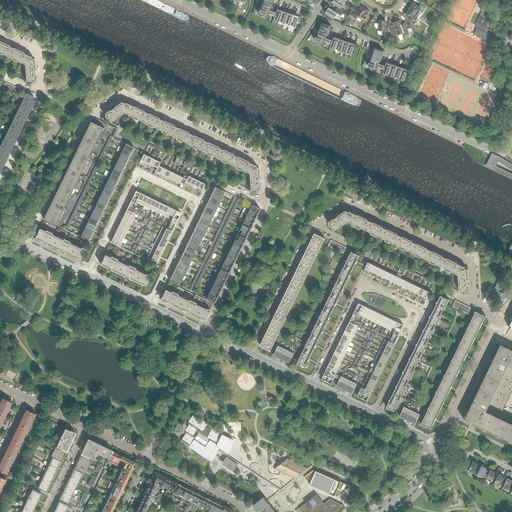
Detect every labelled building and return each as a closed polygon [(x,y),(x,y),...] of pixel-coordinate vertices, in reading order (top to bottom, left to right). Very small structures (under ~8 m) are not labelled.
[(342,13),(344,10),(341,8),(344,3),(339,0),(333,0),(332,2),(337,6),(336,8),(342,13)] [(261,7),(261,8),(269,10),(270,8),(269,7),(270,4),(271,4),(263,1),(263,2),(262,6),(264,6),(263,8),(261,7)] [(413,4),(406,15),(413,19),(419,10),(422,13),(425,8),(420,4),(419,7),(413,4)] [(342,13),(336,8),(334,11),(328,7),(325,13),(334,19),(337,13),(341,15),(342,13)] [(351,16),(356,19),(358,17),(361,19),(365,14),(367,15),(369,12),(361,7),(358,12),(356,10),(351,16)] [(274,14),(275,12),(269,10),(261,8),(260,12),(261,13),(261,15),(260,16),(263,17),(263,16),(267,17),(268,14),(274,16),(274,14)] [(280,9),(276,8),(275,12),(274,14),(274,16),(273,19),(276,20),(276,19),(278,20),(281,10),(280,10),(280,9)] [(281,10),(278,20),(278,21),(281,22),(282,21),(284,22),(287,12),(285,12),(285,11),(282,10),(281,10)] [(287,11),(287,12),(284,22),(283,23),(287,24),(287,23),(289,24),(292,14),(291,14),(291,13),(287,11)] [(292,14),(289,24),(292,26),(292,25),(294,26),(295,26),(298,16),(296,15),(293,13),(292,14)] [(473,35),(478,37),(486,41),(488,37),(491,39),(492,36),(491,35),(493,31),(485,27),(489,20),(490,18),(481,14),(480,16),(479,16),(475,25),(476,26),(475,28),(476,28),(473,35)] [(382,31),(382,34),(388,34),(388,28),(385,28),(385,21),(379,20),(379,31),(382,31)] [(402,33),(403,36),(409,34),(410,36),(414,35),(412,30),(411,28),(407,29),(405,23),(404,23),(405,25),(403,26),(402,25),(400,20),(392,23),(397,35),(402,33)] [(320,29),(328,32),(327,31),(328,28),(329,28),(330,25),(324,23),(324,24),(323,26),(322,25),(320,29)] [(326,38),(327,35),(326,35),(327,32),(328,32),(320,29),(319,34),(321,34),(320,36),(318,35),(326,38)] [(326,38),(318,35),(318,36),(317,40),(318,40),(318,42),(317,44),(320,44),(320,43),(324,45),(325,42),(331,44),(332,40),(326,38)] [(330,47),(333,48),(333,47),(335,48),(339,38),(337,38),(337,37),(333,35),(332,40),(331,44),(330,47)] [(339,38),(335,48),(338,50),(339,49),(341,50),(344,40),(342,39),(343,39),(339,37),(339,38)] [(344,40),(341,50),(340,50),(344,51),(346,51),(349,42),(348,41),(348,40),(344,39),(344,40)] [(14,48),(0,41),(0,52),(10,57),(14,48)] [(350,41),(349,42),(346,51),(346,52),(349,53),(351,53),(351,54),(352,54),(355,44),(353,43),(353,42),(350,41)] [(10,57),(24,64),(31,59),(31,56),(14,48),(10,57)] [(382,54),(383,51),(377,49),(376,51),(375,51),(373,55),(373,54),(373,55),(381,57),(380,57),(381,54),(382,54)] [(380,57),(381,58),(381,57),(373,55),(372,59),(374,60),(373,61),(371,61),(379,64),(380,61),(379,60),(380,57)] [(34,58),(31,59),(24,64),(26,81),(35,80),(34,58)] [(371,66),(370,68),(371,68),(370,69),(373,70),(373,69),(377,70),(378,67),(383,69),(384,67),(385,66),(379,64),(371,61),(370,61),(371,61),(370,65),(371,66)] [(390,62),(386,61),(385,66),(384,67),(383,69),(382,72),(386,73),(388,73),(391,64),(390,63),(390,62)] [(388,73),(388,74),(391,75),(392,74),(393,75),(397,66),(395,65),(395,64),(392,63),(391,64),(388,73)] [(397,65),(397,66),(393,75),(393,76),(397,77),(397,76),(399,77),(402,67),(400,67),(401,66),(397,65)] [(402,67),(399,77),(399,78),(402,79),(402,78),(404,79),(404,80),(408,69),(406,69),(406,68),(402,67)] [(19,109),(28,114),(34,101),(31,100),(33,97),(26,93),(19,109)] [(110,121),(123,112),(124,103),(122,101),(104,113),(105,114),(104,115),(106,118),(107,117),(110,121)] [(137,119),(142,110),(125,102),(124,103),(123,112),(137,119)] [(464,118),(484,126),(492,108),(485,105),(484,108),(473,104),(472,107),(468,106),(467,109),(468,109),(464,118)] [(21,127),(28,114),(19,109),(12,123),(21,127)] [(489,118),(490,119),(495,121),(500,112),(493,109),(489,118)] [(151,126),(156,117),(142,110),(137,119),(151,126)] [(165,133),(170,124),(156,117),(151,126),(165,133)] [(90,121),(84,135),(84,136),(82,140),(81,140),(75,154),(87,160),(105,123),(95,118),(93,122),(90,121)] [(14,141),(21,127),(12,123),(5,137),(14,141)] [(179,139),(184,131),(170,124),(165,133),(179,139)] [(193,146),(198,137),(184,131),(179,139),(193,146)] [(0,151),(8,155),(14,141),(5,137),(0,147),(0,151)] [(207,153),(211,144),(198,137),(193,146),(207,153)] [(123,142),(121,147),(131,152),(134,147),(123,142)] [(211,144),(207,153),(220,160),(225,151),(211,144)] [(121,147),(118,152),(129,157),(131,152),(121,147)] [(225,151),(220,160),(234,166),(239,158),(225,151)] [(118,152),(116,157),(126,162),(129,157),(118,152)] [(71,192),(87,160),(75,154),(68,168),(69,168),(66,173),(66,172),(66,173),(66,172),(59,186),(71,192)] [(147,156),(143,154),(138,163),(143,165),(147,156)] [(147,167),(151,158),(147,156),(143,165),(147,167)] [(116,157),(114,162),(124,167),(126,162),(116,157)] [(147,167),(151,169),(155,160),(151,158),(147,167)] [(239,158),(234,166),(248,173),(255,167),(255,165),(239,158)] [(155,160),(151,169),(155,171),(153,174),(158,165),(159,162),(155,160)] [(114,162),(111,167),(122,172),(124,167),(114,162)] [(153,174),(157,176),(162,167),(158,165),(153,174)] [(111,167),(109,172),(119,177),(122,172),(111,167)] [(157,176),(161,178),(166,169),(162,167),(157,176)] [(258,167),(255,167),(248,173),(249,189),(259,188),(258,167)] [(161,178),(165,180),(170,171),(166,169),(161,178)] [(165,180),(169,182),(174,173),(170,171),(165,180)] [(109,172),(106,177),(117,182),(119,177),(109,172)] [(169,182),(174,184),(178,175),(174,173),(169,182)] [(174,184),(178,186),(182,177),(178,175),(174,184)] [(184,185),(187,187),(192,177),(188,176),(186,179),(182,188),(184,185)] [(106,177),(104,182),(114,187),(117,182),(106,177)] [(182,177),(178,186),(182,188),(186,179),(182,177)] [(196,179),(192,177),(187,187),(192,189),(196,179)] [(192,189),(196,191),(200,181),(196,179),(192,189)] [(204,184),(200,181),(196,191),(200,193),(204,184)] [(104,182),(102,186),(112,191),(114,187),(104,182)] [(55,225),(71,192),(59,186),(52,200),(53,201),(51,205),(50,205),(43,219),(55,225)] [(102,186),(99,191),(110,196),(112,191),(102,186)] [(212,192),(222,197),(225,192),(215,187),(212,192)] [(99,191),(97,196),(107,201),(110,196),(99,191)] [(136,201),(140,193),(135,191),(131,199),(136,201)] [(220,202),(222,197),(212,192),(210,197),(220,202)] [(144,195),(140,193),(136,201),(135,202),(139,204),(144,195)] [(143,206),(148,197),(144,195),(139,204),(143,206)] [(97,196),(94,201),(105,206),(107,201),(97,196)] [(147,208),(152,199),(148,197),(143,206),(147,208)] [(218,207),(220,202),(210,197),(207,202),(218,207)] [(131,210),(135,202),(136,201),(131,199),(127,208),(131,210)] [(156,200),(152,199),(147,208),(151,210),(156,200)] [(160,202),(156,200),(151,210),(155,212),(160,202)] [(94,201),(92,206),(103,211),(105,206),(94,201)] [(159,213),(164,204),(160,202),(155,212),(159,213)] [(215,211),(218,207),(207,202),(205,206),(215,211)] [(249,203),(247,208),(257,213),(259,208),(249,203)] [(167,206),(164,204),(159,213),(163,215),(167,206)] [(92,206),(90,211),(100,216),(103,211),(92,206)] [(171,208),(167,206),(163,215),(167,217),(171,208)] [(213,216),(215,211),(205,206),(203,211),(213,216)] [(176,210),(171,208),(167,217),(171,219),(176,210)] [(255,218),(257,213),(247,208),(244,213),(255,218)] [(126,209),(124,213),(133,218),(135,213),(126,209),(127,209),(126,209)] [(171,219),(176,221),(180,212),(176,210),(171,219)] [(329,223),(331,225),(334,230),(347,221),(348,212),(346,210),(328,222),(329,223)] [(90,211),(87,216),(98,221),(100,216),(90,211)] [(211,221),(213,216),(203,211),(200,216),(211,221)] [(361,228),(366,219),(349,211),(348,212),(347,221),(361,228)] [(131,222),(133,218),(124,213),(122,217),(131,222)] [(244,213),(242,218),(252,223),(255,218),(244,213)] [(87,216),(85,221),(95,226),(98,221),(87,216)] [(208,226),(211,221),(200,216),(198,221),(208,226)] [(122,217),(120,221),(129,226),(131,222),(122,217)] [(242,218),(239,223),(250,228),(252,223),(242,218)] [(172,229),(176,221),(171,219),(167,227),(172,229)] [(366,219),(361,228),(375,234),(379,225),(366,219)] [(85,221),(83,226),(93,231),(95,226),(85,221)] [(127,230),(129,226),(120,221),(118,225),(127,230)] [(206,231),(208,226),(198,221),(195,226),(206,231)] [(239,223),(237,228),(247,233),(250,228),(239,223)] [(118,225),(116,229),(125,234),(127,230),(118,225)] [(379,225),(375,234),(389,241),(393,232),(379,225)] [(83,226),(80,231),(91,236),(93,231),(83,226)] [(162,226),(160,231),(169,235),(171,231),(171,230),(171,231),(162,226)] [(203,236),(206,231),(195,226),(193,231),(203,236)] [(39,228),(35,237),(35,239),(40,241),(41,240),(46,243),(51,233),(39,228)] [(237,228),(235,233),(245,238),(247,233),(237,228)] [(123,238),(125,234),(116,229),(114,233),(123,238)] [(88,241),(91,236),(80,231),(78,236),(88,241)] [(167,239),(169,235),(160,231),(158,235),(167,239)] [(201,241),(203,236),(193,231),(191,236),(201,241)] [(393,232),(389,241),(402,248),(407,239),(393,232)] [(59,249),(64,251),(68,242),(51,233),(46,243),(46,244),(58,250),(59,249)] [(114,233),(112,238),(121,242),(123,238),(114,233)] [(235,233),(232,238),(243,243),(245,238),(235,233)] [(316,234),(314,234),(306,249),(317,254),(324,238),(316,234)] [(158,235),(156,239),(165,243),(167,239),(158,235)] [(199,246),(201,241),(191,236),(188,241),(199,246)] [(119,246),(121,242),(112,238),(110,242),(119,246)] [(232,238),(230,243),(240,248),(243,243),(232,238)] [(163,247),(165,243),(156,239),(154,243),(163,247)] [(407,239),(402,248),(416,254),(421,246),(407,239)] [(196,251),(199,246),(188,241),(186,246),(196,251)] [(84,250),(68,242),(64,251),(64,253),(75,258),(77,257),(79,259),(84,250)] [(154,243),(152,247),(161,251),(163,247),(154,243)] [(230,243),(227,248),(238,253),(240,248),(230,243)] [(194,256),(196,251),(186,246),(183,251),(194,256)] [(421,246),(416,254),(430,261),(434,252),(421,246)] [(159,255),(161,251),(152,247),(150,251),(159,255)] [(227,248),(225,253),(236,258),(238,253),(227,248)] [(317,254),(306,249),(299,265),(309,270),(317,254)] [(150,251),(148,255),(157,259),(159,255),(150,251)] [(191,261),(194,256),(183,251),(181,255),(191,261)] [(344,265),(352,269),(359,255),(351,251),(344,265)] [(434,252),(430,261),(444,268),(448,259),(434,252)] [(225,253),(223,257),(233,262),(236,258),(225,253)] [(110,268),(115,271),(119,262),(105,254),(103,254),(100,260),(102,260),(100,264),(108,267),(108,268),(107,268),(107,269),(107,270),(108,271),(110,271),(110,269),(110,268)] [(155,264),(157,259),(148,255),(146,259),(155,264)] [(189,265),(191,261),(181,255),(179,260),(189,265)] [(223,257),(220,262),(231,267),(233,262),(223,257)] [(448,259),(444,268),(457,274),(464,269),(464,267),(448,259)] [(187,270),(189,265),(179,260),(176,265),(187,270)] [(130,278),(134,269),(119,262),(115,271),(126,276),(125,276),(125,277),(124,278),(125,278),(125,279),(126,279),(126,280),(128,280),(128,278),(128,277),(127,277),(128,277),(130,278)] [(220,262),(218,267),(228,272),(231,267),(220,262)] [(363,272),(367,274),(372,264),(367,262),(363,272)] [(376,266),(372,264),(367,274),(371,276),(376,266)] [(184,275),(187,270),(176,265),(174,270),(184,275)] [(309,270),(299,265),(291,281),(301,286),(309,270)] [(345,283),(352,269),(344,265),(337,279),(345,283)] [(371,276),(375,278),(380,268),(376,266),(371,276)] [(218,267),(216,272),(226,277),(228,272),(218,267)] [(384,270),(380,268),(375,278),(379,280),(384,270)] [(134,269),(130,278),(145,285),(149,276),(134,269)] [(464,269),(457,274),(459,291),(464,290),(467,290),(468,290),(468,283),(468,280),(468,281),(467,269),(464,269)] [(174,270),(171,275),(182,280),(184,275),(174,270)] [(383,281),(388,272),(384,270),(379,280),(383,281)] [(216,272),(213,277),(224,282),(226,277),(216,272)] [(392,274),(388,272),(383,281),(387,283),(392,274)] [(391,285),(396,276),(392,274),(387,283),(391,285)] [(179,285),(180,285),(182,280),(171,275),(169,280),(179,285)] [(400,278),(396,276),(391,285),(396,287),(400,278)] [(213,277),(211,282),(221,287),(224,282),(213,277)] [(400,289),(404,280),(400,278),(396,287),(400,289)] [(330,293),(339,297),(345,283),(337,279),(330,293)] [(408,282),(404,280),(400,289),(404,291),(408,282)] [(301,286),(291,281),(283,297),(293,302),(301,286)] [(211,282),(208,287),(219,292),(221,287),(211,282)] [(408,293),(412,284),(408,282),(404,291),(408,293)] [(416,286),(412,284),(408,293),(412,295),(416,286)] [(416,297),(420,288),(416,286),(412,295),(416,297)] [(208,287),(206,292),(216,297),(219,292),(208,287)] [(424,290),(420,288),(416,297),(420,299),(424,290)] [(188,300),(165,289),(160,298),(161,299),(160,299),(166,302),(167,301),(172,303),(172,305),(184,311),(185,310),(190,312),(189,314),(201,319),(202,318),(205,319),(210,311),(209,310),(204,308),(208,301),(196,295),(195,295),(192,294),(188,300)] [(420,299),(424,301),(429,292),(424,290),(420,299)] [(214,302),(216,297),(206,292),(204,297),(214,302)] [(332,311),(339,297),(330,293),(324,307),(332,311)] [(440,295),(433,309),(441,313),(448,299),(440,295)] [(293,302),(283,297),(275,313),(286,318),(293,302)] [(213,303),(208,301),(204,308),(209,310),(213,303)] [(358,303),(354,312),(358,314),(362,305),(358,303)] [(362,305),(358,314),(358,315),(362,316),(366,307),(362,305)] [(325,325),(332,311),(324,307),(317,321),(325,325)] [(366,307),(362,316),(366,318),(370,309),(366,307)] [(374,311),(370,309),(366,318),(370,320),(374,311)] [(433,309),(431,314),(426,323),(434,327),(441,313),(433,309)] [(374,322),(378,313),(374,311),(370,320),(374,322)] [(477,332),(484,318),(485,316),(476,311),(468,328),(477,332)] [(358,314),(354,312),(349,320),(354,323),(358,315),(358,314)] [(286,318),(275,313),(268,329),(278,334),(286,318)] [(382,315),(378,313),(374,322),(378,324),(382,315)] [(382,315),(378,324),(382,326),(386,317),(382,315)] [(390,319),(386,317),(382,326),(386,328),(390,319)] [(390,319),(386,328),(390,330),(394,321),(390,319)] [(325,325),(317,321),(310,335),(318,339),(325,325)] [(349,321),(347,326),(356,330),(358,326),(349,322),(349,321)] [(398,323),(394,321),(390,330),(394,332),(398,323)] [(398,323),(394,332),(399,334),(403,325),(398,323)] [(426,323),(419,337),(427,341),(434,327),(426,323)] [(356,330),(347,326),(345,330),(354,334),(356,330)] [(468,328),(460,344),(469,348),(477,332),(468,328)] [(260,345),(270,350),(278,334),(268,329),(261,343),(260,345)] [(345,330),(343,334),(352,339),(354,334),(345,330)] [(394,342),(399,334),(394,332),(390,340),(394,342)] [(352,339),(343,334),(341,338),(350,343),(352,339)] [(312,353),(318,339),(310,335),(303,349),(312,353)] [(421,355),(427,341),(419,337),(413,351),(421,355)] [(350,343),(341,338),(339,342),(348,347),(350,343)] [(385,339),(382,343),(392,348),(394,343),(393,343),(385,339)] [(339,342),(337,346),(346,351),(348,347),(339,342)] [(382,343),(381,347),(390,352),(392,348),(382,343)] [(492,431),(497,436),(505,438),(511,442),(511,424),(511,425),(484,412),(485,409),(479,406),(480,403),(488,406),(489,405),(487,404),(503,370),(498,367),(501,361),(506,364),(507,362),(511,364),(511,349),(500,343),(464,420),(471,423),(476,424),(478,425),(484,430),(491,431),(492,431)] [(469,348),(460,344),(452,360),(461,364),(469,348)] [(283,348),(278,346),(274,355),(279,358),(283,348)] [(344,355),(346,351),(337,346),(335,350),(344,355)] [(381,347),(379,351),(388,356),(390,352),(381,347)] [(288,351),(283,348),(279,358),(284,360),(288,351)] [(312,353),(303,349),(297,363),(305,367),(312,353)] [(344,355),(335,350),(333,354),(342,359),(344,355)] [(293,353),(288,351),(284,360),(289,363),(293,353)] [(379,351),(377,355),(386,360),(388,356),(379,351)] [(413,351),(406,365),(414,369),(421,355),(413,351)] [(333,354),(331,358),(340,363),(342,359),(333,354)] [(377,355),(375,359),(384,364),(386,360),(377,355)] [(331,358),(331,359),(329,362),(338,367),(340,363),(331,358)] [(375,359),(373,364),(382,368),(384,364),(375,359)] [(452,360),(444,376),(454,380),(461,364),(452,360)] [(329,362),(327,366),(336,371),(338,367),(329,362)] [(373,364),(371,368),(380,372),(382,368),(373,364)] [(407,383),(414,369),(406,365),(399,379),(407,383)] [(336,371),(327,366),(325,371),(330,373),(334,375),(336,371)] [(371,368),(369,372),(378,376),(380,372),(371,368)] [(326,381),(330,373),(325,371),(321,379),(326,381)] [(369,372),(367,376),(376,380),(378,376),(369,372)] [(334,375),(330,373),(326,381),(331,383),(334,377),(337,378),(338,376),(334,375)] [(346,379),(341,376),(336,386),(341,388),(346,379)] [(367,376),(365,380),(374,384),(376,380),(367,376)] [(454,380),(444,376),(436,392),(446,396),(454,380)] [(346,379),(341,388),(346,391),(351,381),(346,379)] [(399,379),(392,393),(401,397),(407,383),(399,379)] [(365,380),(363,384),(372,388),(374,384),(365,380)] [(356,384),(351,381),(346,391),(352,393),(356,384)] [(370,392),(372,388),(363,384),(361,388),(365,390),(370,392)] [(361,398),(365,390),(361,388),(358,386),(357,388),(360,389),(357,396),(361,398)] [(366,401),(370,392),(365,390),(361,398),(366,401)] [(438,412),(446,396),(436,392),(428,408),(438,412)] [(394,411),(401,397),(392,393),(386,407),(394,411)] [(11,402),(2,398),(0,402),(0,415),(4,417),(7,411),(8,411),(9,409),(8,408),(11,402)] [(409,409),(404,407),(399,416),(404,419),(409,409)] [(431,428),(438,412),(428,408),(420,423),(431,428)] [(19,424),(27,428),(35,413),(26,409),(23,415),(22,415),(20,418),(21,418),(19,424)] [(414,412),(409,409),(404,419),(409,421),(414,412)] [(419,414),(414,412),(409,421),(414,424),(419,414)] [(206,423),(199,418),(198,420),(192,416),(187,423),(189,425),(184,432),(186,433),(181,441),(211,461),(218,447),(226,452),(229,447),(229,448),(233,440),(211,430),(205,427),(204,427),(206,423)] [(52,425),(49,423),(42,438),(44,439),(52,425)] [(20,443),(24,436),(27,428),(19,424),(16,430),(15,430),(13,432),(14,433),(11,439),(20,443)] [(66,450),(74,434),(75,433),(65,428),(61,434),(59,437),(60,437),(56,445),(66,450)] [(7,444),(7,446),(6,447),(7,448),(4,454),(13,458),(20,443),(11,439),(8,445),(7,444)] [(108,458),(111,451),(111,450),(88,439),(81,453),(93,459),(96,452),(108,458)] [(62,458),(66,451),(55,446),(52,453),(62,458)] [(120,455),(111,451),(108,458),(107,460),(116,464),(120,455)] [(62,458),(52,453),(50,456),(52,457),(50,461),(59,465),(62,458)] [(0,470),(5,473),(13,458),(4,454),(1,460),(0,459),(0,470)] [(81,454),(78,461),(88,466),(91,459),(81,454)] [(135,462),(122,456),(120,459),(125,462),(123,466),(132,471),(132,470),(133,470),(136,464),(135,462)] [(307,468),(287,458),(274,469),(294,479),(307,468)] [(230,460),(226,467),(233,471),(237,464),(230,460)] [(59,465),(50,461),(44,474),(53,478),(59,465)] [(85,472),(88,466),(78,461),(74,467),(85,472)] [(468,470),(473,473),(478,463),(473,461),(468,470)] [(102,465),(98,463),(94,471),(98,473),(102,465)] [(26,480),(32,467),(28,465),(22,478),(26,480)] [(486,468),(481,465),(477,475),(482,477),(485,478),(488,471),(485,470),(486,468)] [(132,471),(123,466),(122,466),(118,475),(128,479),(127,478),(130,471),(131,472),(132,471)] [(84,473),(85,472),(74,467),(71,473),(80,478),(83,473),(84,473)] [(490,481),(492,478),(494,480),(496,476),(494,474),(495,472),(490,469),(485,479),(490,481)] [(104,470),(100,477),(102,478),(105,472),(109,474),(110,473),(104,470)] [(337,497),(350,487),(313,470),(303,477),(309,485),(337,497)] [(151,480),(150,480),(157,483),(158,480),(162,482),(165,477),(156,472),(154,473),(151,479),(151,480)] [(74,490),(80,478),(71,473),(65,486),(74,490)] [(46,492),(53,478),(44,474),(37,487),(46,492)] [(494,483),(499,485),(504,476),(499,474),(494,483)] [(96,477),(92,475),(87,485),(91,487),(96,477)] [(128,479),(118,475),(114,483),(123,487),(126,480),(127,481),(128,479)] [(165,477),(162,482),(161,484),(162,485),(167,487),(171,479),(165,477)] [(503,487),(508,490),(511,480),(507,478),(503,487)] [(177,482),(171,479),(167,487),(173,490),(177,482)] [(149,483),(148,486),(155,490),(158,485),(157,483),(150,480),(150,481),(149,482),(149,483)] [(124,488),(123,487),(114,483),(110,492),(118,496),(122,489),(123,490),(124,488)] [(187,487),(178,483),(173,492),(182,496),(187,487)] [(67,503),(74,490),(65,486),(59,499),(67,503)] [(153,495),(155,490),(148,486),(146,489),(145,490),(145,491),(145,492),(153,495)] [(182,496),(192,500),(196,491),(187,487),(182,496)] [(33,509),(37,501),(41,493),(32,489),(24,505),(33,509)] [(200,505),(205,496),(196,491),(192,500),(190,504),(199,508),(200,505)] [(118,496),(110,492),(105,501),(114,505),(117,498),(118,499),(119,496),(118,496)] [(149,502),(152,497),(144,493),(144,494),(143,494),(143,495),(143,496),(142,499),(149,502)] [(87,496),(83,494),(79,503),(83,505),(87,496)] [(300,508),(299,509),(301,511),(334,511),(343,505),(330,499),(324,504),(322,502),(323,502),(316,494),(300,508)] [(214,500),(205,496),(200,505),(209,509),(214,500)] [(253,505),(258,511),(275,511),(268,503),(263,496),(253,505)] [(139,504),(139,505),(146,509),(149,502),(142,499),(140,502),(139,502),(139,503),(139,504)] [(209,509),(215,511),(219,511),(223,505),(214,500),(209,509)] [(59,501),(55,509),(53,511),(64,511),(68,505),(59,501)] [(105,501),(101,510),(105,511),(110,511),(113,507),(114,508),(115,505),(114,505),(105,501)]
